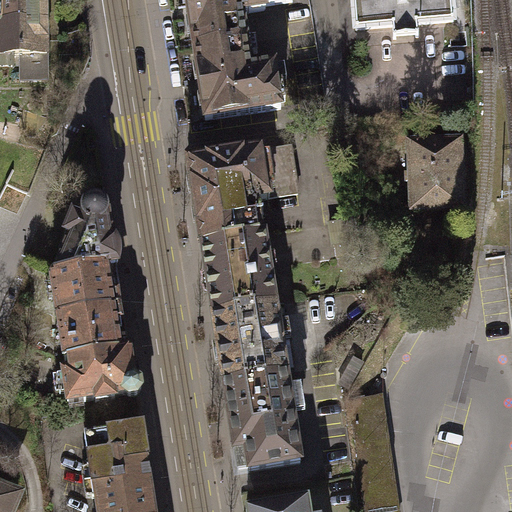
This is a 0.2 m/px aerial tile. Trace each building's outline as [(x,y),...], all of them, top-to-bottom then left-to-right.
[(0,0),(0,23),(1,23),(2,32),(44,31),(44,0),(0,0)] [(185,0),(194,51),(245,44),(241,15),(266,11),(265,6),(292,2),(291,0),(185,0)] [(352,0),(354,29),(452,22),(450,0),(352,0)] [(1,23),(0,23),(0,65),(11,66),(11,57),(20,57),(20,81),(46,80),(44,31),(2,32),(1,23)] [(249,69),(245,44),(194,51),(204,120),(279,109),(279,104),(284,103),(281,84),(276,85),(273,66),(249,69)] [(408,143),(411,209),(461,207),(458,141),(408,143)] [(189,163),(201,244),(256,236),(253,217),(261,216),(259,201),(297,195),(289,148),(189,163)] [(67,237),(48,276),(106,267),(116,265),(105,209),(102,208),(99,205),(95,203),(92,203),(88,203),(83,206),(81,206),(75,219),(71,217),(63,235),(67,237)] [(376,217),(359,220),(361,239),(364,259),(381,257),(376,217)] [(331,243),(361,239),(359,220),(329,223),(331,243)] [(265,235),(256,236),(201,244),(212,314),(276,305),(265,235)] [(111,295),(106,267),(48,276),(56,318),(117,307),(115,294),(111,295)] [(212,314),(223,383),(286,373),(276,305),(212,314)] [(119,321),(117,307),(56,318),(63,362),(66,361),(119,352),(114,322),(119,321)] [(128,350),(119,352),(66,361),(67,372),(63,373),(66,398),(72,403),(92,400),(92,404),(111,402),(111,397),(119,396),(125,399),(133,398),(137,391),(136,384),(132,380),(128,350)] [(300,462),(286,373),(223,383),(237,472),(300,462)] [(367,511),(399,511),(382,396),(346,401),(349,423),(354,423),(367,511)] [(89,500),(91,511),(153,511),(140,428),(84,437),(94,499),(89,500)] [(8,490),(0,486),(0,511),(12,511),(16,505),(16,489),(11,490),(8,490)] [(308,511),(307,502),(248,511),(247,511),(308,511)]
